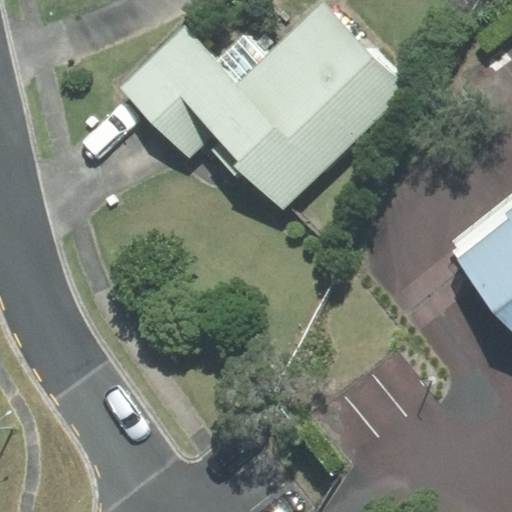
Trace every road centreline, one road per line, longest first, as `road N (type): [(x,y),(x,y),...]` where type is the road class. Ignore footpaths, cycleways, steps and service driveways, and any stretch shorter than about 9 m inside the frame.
road 1 (residential): [(81,382),(34,295),(0,158)]
road 2 (residential): [(81,382),(156,511)]
